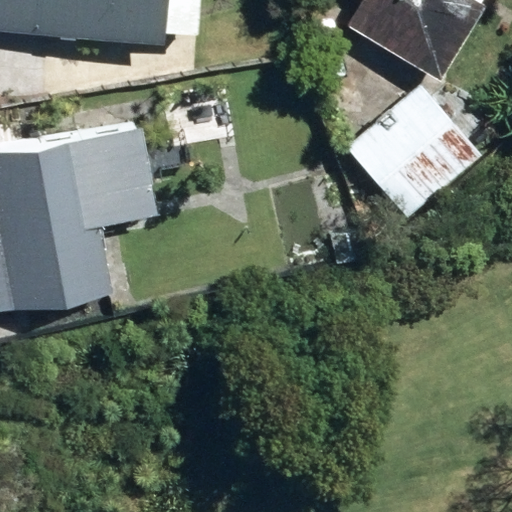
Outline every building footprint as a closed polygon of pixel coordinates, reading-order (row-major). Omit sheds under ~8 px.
[(0,0),(0,21),(140,31),(140,19),(174,21),(175,0),(0,0)] [(297,0),(298,0),(423,70),(461,0),(297,0)] [(361,42),(319,49),(328,108),(370,101),(361,42)] [(331,140),(394,213),(470,146),(407,74),(331,140)] [(174,121),(187,128),(200,124),(207,112),(203,99),(191,93),(178,95),(170,107),(174,121)] [(0,138),(0,298),(95,283),(83,209),(139,201),(126,118),(0,138)] [(323,225),(327,255),(358,251),(354,220),(323,225)]
